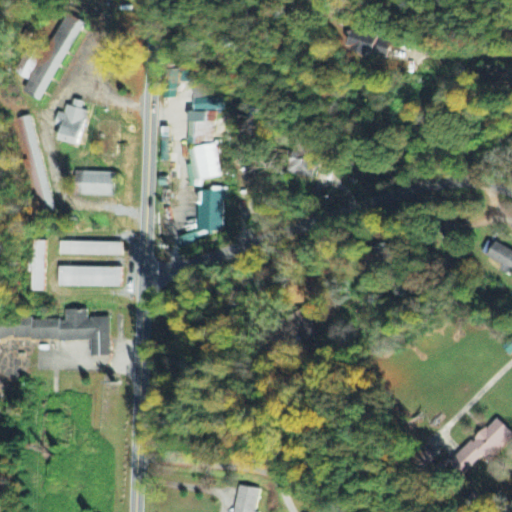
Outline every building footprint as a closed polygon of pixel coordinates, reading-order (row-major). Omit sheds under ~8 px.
[(67,11),(85,21),(40,98),(23,87),(67,11)] [(384,61),(391,43),(355,28),(347,47),(384,61)] [(57,136),(77,143),(88,108),(81,106),(84,100),(73,96),(71,104),(66,103),(63,111),(57,109),(53,123),(61,125),(57,136)] [(192,111),(217,111),(217,99),(191,100),(192,111)] [(12,118),(39,212),(56,207),(28,113),(12,118)] [(187,113),(187,146),(210,145),(209,113),(187,113)] [(316,145),(293,141),(287,174),(311,178),(316,145)] [(188,189),(199,186),(198,182),(219,177),(212,145),(185,150),(188,167),(184,167),(188,189)] [(77,193),(114,195),(115,171),(78,169),(77,193)] [(219,234),(218,201),(225,201),(225,188),(209,188),(209,192),(200,192),(200,206),(195,206),(195,239),(196,239),(196,234),(219,234)] [(372,242),(374,254),(392,250),(389,238),(372,242)] [(30,261),(26,261),(25,273),(30,273),(30,293),(42,293),(43,242),(31,241),(30,261)] [(119,257),(120,244),(58,242),(57,256),(119,257)] [(486,259),(502,266),(500,270),(511,275),(511,252),(493,243),(486,259)] [(56,288),(119,289),(119,269),(57,268),(56,288)] [(88,353),(109,353),(109,315),(90,315),(90,318),(87,318),(87,307),(65,308),(65,319),(59,319),(59,317),(32,318),(31,315),(18,316),(0,319),(0,338),(11,335),(14,336),(29,336),(30,339),(58,338),(59,340),(88,340),(88,353)] [(302,344),(318,336),(305,308),(289,316),(302,344)] [(511,436),(511,434),(494,417),(448,465),(461,476),(481,455),(488,462),(511,436)] [(231,511),(237,482),(258,486),(253,511),(231,511)]
